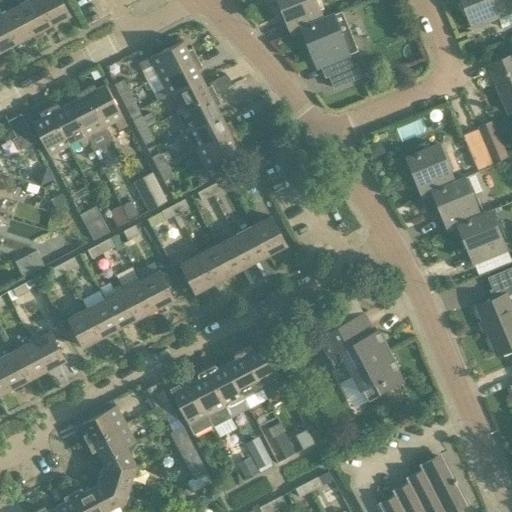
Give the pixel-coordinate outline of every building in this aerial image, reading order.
[(36,0),(28,0),(17,6),(32,35),(50,25),(36,0)] [(36,0),(50,25),(68,16),(60,0),(36,0)] [(315,0),(277,0),(291,31),(302,26),(333,14),(333,13),(323,17),(315,0)] [(511,0),(463,0),(473,25),(511,8),(511,0)] [(17,6),(0,15),(0,18),(14,45),(32,35),(17,6)] [(333,14),(302,26),(317,64),(318,64),(324,78),(327,76),(332,88),(361,77),(355,63),(353,63),(348,51),(356,48),(341,11),(333,14)] [(0,51),(14,45),(0,18),(0,51)] [(152,66),(157,77),(196,57),(191,47),(187,49),(182,40),(140,62),(144,70),(152,66)] [(153,42),(146,45),(149,51),(156,47),(153,42)] [(508,110),(511,108),(511,53),(489,63),(508,110)] [(196,57),(157,77),(163,88),(156,92),(160,98),(167,94),(167,95),(201,78),(196,68),(201,66),(196,57)] [(96,69),(90,72),(94,79),(99,76),(96,69)] [(201,78),(167,95),(176,114),(215,94),(210,84),(205,86),(201,78)] [(123,80),(114,84),(120,95),(128,91),(123,80)] [(93,84),(84,88),(103,127),(114,122),(118,130),(126,125),(104,82),(94,87),(93,84)] [(76,98),(68,102),(88,143),(95,140),(92,133),(103,127),(84,88),(74,93),(76,98)] [(128,91),(120,95),(129,114),(138,109),(128,91)] [(215,94),(176,114),(186,132),(220,115),(215,105),(220,102),(215,94)] [(56,103),(47,107),(67,146),(79,140),(82,146),(88,143),(68,102),(59,107),(56,103)] [(49,156),(67,146),(47,107),(38,112),(40,116),(31,121),(49,156)] [(138,109),(129,114),(139,133),(147,128),(146,126),(155,122),(150,112),(142,117),(138,109)] [(20,114),(7,121),(10,127),(14,134),(27,128),(20,114)] [(224,122),(220,115),(186,132),(178,136),(181,143),(189,139),(195,150),(233,130),(228,120),(224,122)] [(15,136),(12,138),(18,150),(34,141),(27,128),(14,134),(15,136)] [(147,128),(139,133),(144,143),(153,139),(147,128)] [(477,129),(463,135),(478,169),(491,163),(477,129)] [(233,130),(195,150),(204,168),(192,174),(198,184),(221,172),(216,162),(238,150),(233,141),(238,139),(233,130)] [(507,157),(497,133),(482,139),(492,163),(507,157)] [(422,194),(432,190),(453,181),(438,143),(407,156),(422,194)] [(160,152),(151,156),(157,168),(166,164),(160,152)] [(166,164),(157,168),(163,180),(172,175),(166,164)] [(245,168),(234,173),(238,181),(248,175),(245,168)] [(151,173),(131,183),(145,212),(166,201),(151,173)] [(464,176),(453,181),(432,190),(447,226),(456,222),(479,213),(464,176)] [(219,180),(208,186),(212,194),(223,189),(219,180)] [(113,192),(127,221),(145,212),(131,183),(113,192)] [(208,186),(197,192),(201,200),(212,194),(208,186)] [(61,193),(49,199),(53,207),(54,207),(60,217),(56,219),(61,228),(69,224),(64,214),(68,212),(63,202),(65,201),(61,193)] [(183,199),(165,209),(169,217),(173,215),(177,213),(187,207),(183,199)] [(117,202),(107,207),(116,226),(127,220),(117,202)] [(165,209),(147,219),(151,226),(169,217),(165,209)] [(479,213),(456,222),(473,262),(504,250),(487,210),(479,214),(479,213)] [(101,216),(85,225),(93,240),(109,231),(101,216)] [(251,226),(266,255),(285,245),(270,216),(251,226)] [(134,225),(123,231),(127,239),(138,233),(134,225)] [(251,226),(233,235),(248,264),(266,255),(251,226)] [(233,235),(215,244),(230,274),(248,264),(233,235)] [(109,238),(98,244),(102,252),(113,246),(109,238)] [(98,244),(87,250),(91,257),(102,252),(98,244)] [(215,244),(197,254),(212,283),(230,274),(215,244)] [(36,250),(15,261),(22,276),(43,265),(36,250)] [(194,293),(212,283),(197,254),(179,264),(194,293)] [(73,257),(62,263),(66,270),(77,265),(73,257)] [(62,263),(51,268),(55,276),(66,270),(62,263)] [(488,290),(492,299),(475,306),(481,321),(479,322),(483,331),(485,330),(495,354),(511,347),(511,307),(507,296),(511,293),(511,266),(486,277),(491,288),(488,290)] [(139,280),(154,309),(173,299),(158,270),(139,280)] [(139,280),(121,289),(136,318),(154,309),(139,280)] [(24,283),(13,288),(17,296),(28,291),(27,288),(24,283)] [(121,289),(103,299),(118,328),(136,318),(121,289)] [(103,299),(85,308),(100,337),(118,328),(103,299)] [(81,347),(100,337),(85,308),(66,318),(81,347)] [(361,390),(367,400),(403,381),(376,328),(370,331),(360,313),(316,336),(334,370),(345,364),(359,391),(361,390)] [(49,331),(30,341),(46,370),(64,360),(49,331)] [(30,341),(12,350),(28,379),(46,370),(30,341)] [(250,345),(241,349),(261,388),(280,378),(262,343),(252,348),(250,345)] [(290,353),(285,343),(276,349),(281,358),(290,353)] [(234,358),(225,363),(243,397),(261,388),(241,349),(232,354),(234,358)] [(12,350),(0,356),(0,370),(10,389),(28,379),(12,350)] [(214,364),(205,368),(225,407),(243,397),(225,363),(216,368),(214,364)] [(296,365),(288,369),(294,381),(302,376),(296,365)] [(189,381),(211,425),(214,430),(232,420),(225,407),(205,368),(195,373),(197,377),(189,381)] [(0,370),(0,393),(10,389),(0,370)] [(193,435),(211,425),(189,381),(180,386),(178,382),(168,387),(188,426),(193,435)] [(158,382),(146,388),(155,406),(156,406),(159,405),(168,400),(158,382)] [(168,400),(159,405),(166,418),(175,413),(168,400)] [(86,443),(125,424),(115,404),(80,422),(85,432),(81,434),(86,443)] [(96,450),(100,458),(102,457),(125,446),(134,441),(125,424),(86,443),(91,452),(96,450)] [(273,438),(284,432),(280,424),(269,430),(273,438)] [(172,431),(169,433),(194,479),(206,473),(182,426),(172,431)] [(306,430),(296,435),(302,448),(312,443),(306,430)] [(257,436),(245,443),(257,468),(258,468),(270,462),(257,436)] [(99,469),(98,471),(130,481),(135,465),(125,446),(102,457),(100,458),(104,466),(99,469)] [(449,511),(448,509),(465,500),(440,452),(418,464),(421,469),(405,477),(407,482),(391,490),(393,494),(377,503),(382,511),(449,511)] [(249,456),(237,463),(246,479),(258,472),(249,456)] [(99,483),(94,485),(107,510),(123,502),(130,481),(98,471),(96,478),(99,483)] [(324,473),(305,482),(310,490),(328,481),(324,473)] [(231,477),(219,483),(223,490),(235,484),(231,477)] [(305,482),(288,491),(295,505),(301,501),(299,496),(310,490),(305,482)] [(80,487),(74,490),(85,511),(105,511),(107,510),(94,485),(82,491),(80,487)] [(64,501),(57,504),(61,511),(85,511),(74,490),(62,496),(64,501)] [(281,495),(270,501),(274,509),(285,503),(281,495)] [(270,501),(259,506),(261,511),(267,511),(271,510),(273,509),(274,509),(270,501)]
